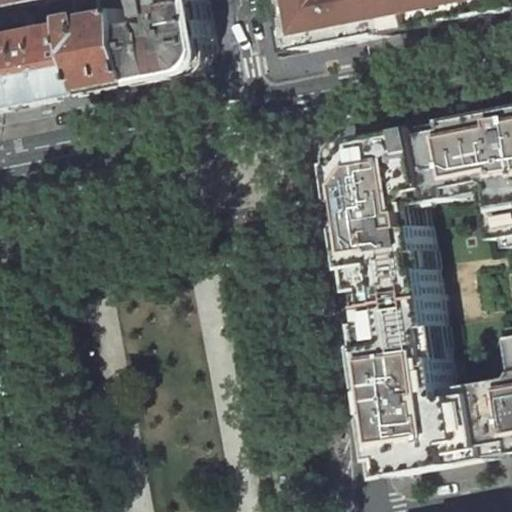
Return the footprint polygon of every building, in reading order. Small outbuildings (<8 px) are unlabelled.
[(0,0),(0,23),(1,31),(17,111),(104,94),(90,25),(37,35),(32,7),(64,0),(66,0),(69,9),(86,5),(84,0),(0,0)] [(84,0),(86,5),(90,25),(104,94),(153,84),(142,27),(138,10),(106,17),(103,0),(84,0)] [(156,0),(158,3),(161,11),(163,17),(173,15),(177,36),(169,38),(168,33),(160,23),(142,27),(153,84),(206,74),(220,53),(210,0),(156,0)] [(511,0),(301,0),(311,53),(336,48),(412,33),(424,31),(434,29),(511,12),(511,0)] [(0,114),(17,111),(1,31),(0,31),(0,114)] [(511,114),(373,142),(354,168),(401,478),(501,460),(511,457),(511,382),(489,386),(490,395),(462,400),(432,228),(425,229),(421,205),(431,203),(429,193),(443,190),(446,206),(468,202),(466,193),(505,186),(508,205),(504,206),(510,244),(511,244),(511,114)]
